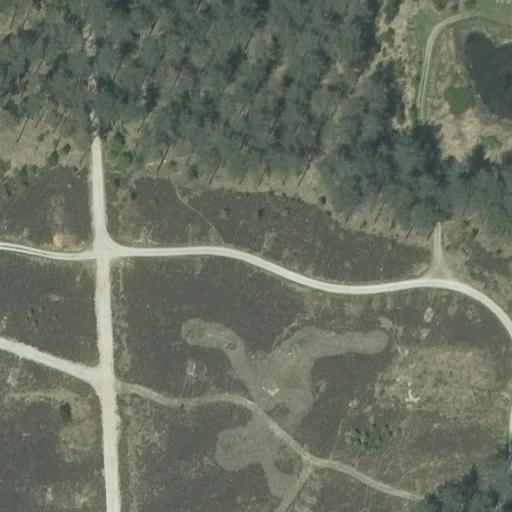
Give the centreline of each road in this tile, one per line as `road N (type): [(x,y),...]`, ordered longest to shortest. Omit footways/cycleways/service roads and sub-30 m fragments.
road 1 (track): [(488,18),(433,29),(416,122),(435,273),(404,287),(334,294),(250,262),(193,252),(0,242)]
road 2 (track): [(86,0),(111,511)]
road 3 (track): [(510,509),(404,490),(337,464),(310,465),(234,403),(165,400),(105,385)]
